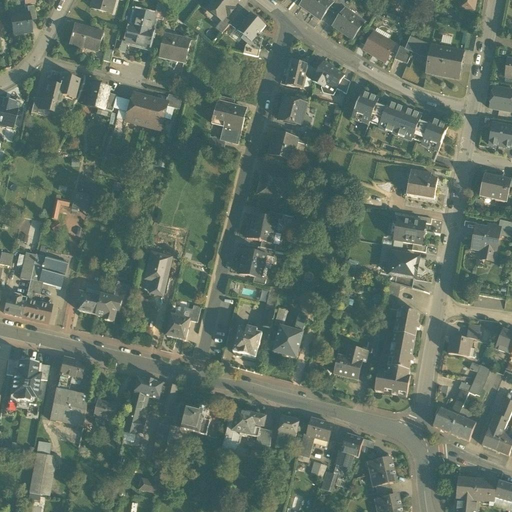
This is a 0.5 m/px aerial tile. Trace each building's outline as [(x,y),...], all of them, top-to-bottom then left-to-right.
[(93,0),(91,9),(107,14),(111,1),(110,0),(93,0)] [(222,22),(225,19),(226,17),(229,17),(234,11),(233,8),(237,3),(232,0),(215,0),(208,10),(208,11),(211,8),(217,13),(215,17),(222,22)] [(327,0),(306,0),(301,7),(302,8),(303,6),(311,12),(310,14),(320,21),(327,10),(332,3),(328,1),(327,0)] [(327,10),(334,14),(342,2),(339,0),(328,0),(328,1),(332,3),(327,10)] [(463,11),(470,13),(471,11),(474,11),(475,0),(461,0),(460,9),(463,10),(463,11)] [(350,7),(342,2),(334,14),(339,18),(345,10),(347,12),(350,7)] [(155,20),(163,22),(166,10),(159,5),(155,20)] [(29,14),(29,20),(35,19),(33,7),(27,8),(28,14),(29,14)] [(208,11),(215,17),(217,13),(211,8),(208,11)] [(343,36),(351,41),(364,22),(356,17),(356,18),(347,12),(345,10),(339,18),(340,19),(335,27),(345,34),(343,36)] [(129,26),(130,26),(135,27),(139,12),(133,11),(129,26)] [(139,12),(135,27),(130,26),(126,43),(145,48),(146,44),(150,45),(154,32),(152,31),(155,16),(139,12)] [(10,17),(13,36),(31,34),(29,20),(29,14),(28,14),(10,17)] [(239,14),(231,24),(229,25),(234,29),(244,18),(239,14)] [(254,50),(260,51),(262,39),(258,36),(265,26),(250,14),(246,19),(244,18),(234,29),(244,37),(241,40),(247,45),(254,50)] [(222,35),(229,25),(231,24),(225,19),(222,22),(215,30),(222,35)] [(69,45),(98,52),(103,34),(90,30),(90,31),(74,27),(69,45)] [(333,29),(343,36),(345,34),(335,27),(333,29)] [(360,44),(366,48),(374,34),(375,32),(369,29),(360,44)] [(374,34),(387,42),(390,37),(377,29),(375,32),(374,34)] [(364,51),(385,64),(391,54),(389,53),(394,45),(387,42),(374,34),(366,48),(364,51)] [(176,63),(185,65),(191,41),(182,39),(182,40),(166,37),(161,55),(177,58),(176,63)] [(447,45),(449,38),(442,37),(440,43),(447,45)] [(428,60),(428,59),(431,48),(410,39),(405,50),(405,51),(412,54),(428,60)] [(243,55),(258,58),(260,51),(254,50),(247,45),(245,47),(243,55)] [(395,60),(407,65),(412,54),(405,51),(405,50),(400,48),(395,60)] [(463,54),(431,48),(428,59),(432,59),(429,75),(458,81),(463,54)] [(104,63),(110,65),(113,52),(108,51),(104,63)] [(177,58),(161,55),(160,59),(176,63),(177,58)] [(287,86),(302,90),(305,78),(307,67),(307,66),(292,63),(287,86)] [(333,97),(336,91),(337,91),(343,79),(345,77),(323,64),(320,70),(318,73),(313,82),(312,83),(316,85),(323,89),(322,90),(324,92),(324,95),(333,97)] [(305,78),(313,82),(318,73),(307,67),(305,78)] [(62,77),(59,89),(62,90),(61,97),(73,100),(78,81),(62,77)] [(343,79),(337,91),(346,96),(350,83),(343,79)] [(103,110),(105,110),(108,95),(110,90),(89,85),(83,105),(103,110)] [(39,109),(56,114),(61,97),(62,90),(59,89),(47,86),(44,96),(43,96),(41,101),(41,102),(43,102),(41,109),(38,108),(38,109),(39,109)] [(489,111),(511,115),(511,109),(511,92),(493,89),(489,111)] [(435,153),(438,154),(449,128),(431,121),(429,128),(420,124),(422,118),(389,105),(386,111),(377,107),(379,101),(362,94),(352,120),(355,122),(356,119),(362,122),(362,124),(368,127),(369,127),(370,125),(379,129),(378,131),(386,133),(387,131),(393,134),(392,136),(398,138),(399,136),(405,139),(404,141),(412,144),(413,142),(422,145),(421,147),(429,150),(430,148),(436,150),(435,153)] [(113,112),(114,110),(116,100),(117,97),(108,95),(105,110),(103,110),(113,113),(113,112)] [(287,101),(306,105),(307,100),(288,95),(287,101)] [(127,123),(143,127),(150,100),(134,96),(132,103),(127,123)] [(174,110),(180,112),(182,102),(168,98),(167,104),(168,105),(167,108),(174,110)] [(219,104),(234,108),(235,102),(220,98),(219,104)] [(30,114),(37,116),(39,109),(38,109),(38,108),(41,109),(43,102),(41,102),(41,101),(34,99),(30,114)] [(132,103),(116,100),(114,110),(120,112),(117,120),(127,123),(132,103)] [(161,132),(164,120),(167,108),(168,105),(167,104),(150,100),(143,127),(161,132)] [(295,126),(302,127),(304,117),(303,117),(306,105),(287,101),(286,100),(283,110),(282,110),(279,122),(287,124),(288,125),(293,127),(295,126)] [(3,101),(2,108),(5,108),(5,109),(9,110),(9,107),(18,109),(19,103),(11,101),(10,103),(3,101)] [(226,144),(237,147),(246,111),(234,108),(219,104),(215,120),(214,120),(212,126),(214,126),(215,122),(225,125),(224,129),(229,130),(225,144),(226,144)] [(13,130),(18,109),(9,107),(9,110),(5,109),(5,108),(2,108),(0,107),(0,128),(5,129),(6,128),(13,130)] [(174,110),(167,108),(164,120),(171,122),(174,110)] [(37,116),(44,118),(47,116),(55,118),(56,114),(39,109),(37,116)] [(304,117),(302,127),(309,129),(312,119),(304,117)] [(489,148),(511,151),(511,129),(507,128),(507,131),(492,129),(489,148)] [(224,129),(221,142),(220,143),(225,144),(229,130),(224,129)] [(298,145),(306,147),(308,137),(290,132),(288,138),(299,142),(298,145)] [(270,157),(290,162),(291,155),(296,156),(298,145),(299,142),(288,138),(276,135),(270,157)] [(209,145),(224,150),(226,144),(225,144),(220,143),(221,142),(211,139),(209,145)] [(70,160),(71,168),(79,168),(78,160),(70,160)] [(159,168),(165,170),(167,162),(161,160),(159,168)] [(292,177),(298,178),(299,172),(293,171),(283,167),(281,174),(292,176),(292,177)] [(258,197),(273,201),(276,189),(277,186),(289,189),(292,177),(292,176),(281,174),(264,170),(258,197)] [(417,197),(435,200),(438,181),(421,178),(421,174),(411,173),(411,177),(408,190),(407,198),(417,200),(417,197)] [(392,187),(408,190),(411,177),(394,174),(392,187)] [(496,203),(505,206),(509,190),(511,191),(511,184),(487,179),(483,198),(485,199),(496,201),(496,203)] [(121,185),(114,183),(112,191),(119,193),(121,185)] [(71,209),(86,212),(90,197),(75,193),(71,209)] [(473,209),(482,211),(485,199),(483,198),(476,197),(473,209)] [(246,208),(255,210),(257,202),(248,199),(246,208)] [(51,220),(56,221),(59,206),(68,208),(69,203),(55,200),(51,220)] [(277,222),(283,223),(284,217),(270,213),(268,219),(277,221),(277,222)] [(253,222),(251,229),(275,234),(277,222),(277,221),(268,219),(252,216),(251,222),(253,222)] [(418,218),(417,224),(426,225),(431,226),(432,220),(418,218)] [(422,248),(426,225),(417,224),(398,221),(394,243),(413,246),(422,248)] [(57,222),(49,227),(53,233),(61,228),(57,222)] [(511,225),(500,223),(499,229),(500,229),(499,238),(511,240),(511,236),(511,225)] [(484,262),(490,263),(493,261),(494,255),(496,256),(499,238),(500,229),(499,229),(489,227),(489,232),(476,229),(476,230),(474,232),(473,238),(475,240),(473,251),(483,253),(482,259),(484,262)] [(272,245),(275,234),(251,229),(250,235),(248,235),(247,240),(262,244),(272,246),(272,245)] [(272,245),(276,246),(279,247),(282,235),(275,234),(272,245)] [(262,244),(261,250),(275,253),(276,246),(272,245),(272,246),(262,244)] [(422,248),(413,246),(412,252),(426,254),(427,248),(422,248)] [(274,259),(275,253),(261,250),(258,249),(257,255),(266,257),(274,259)] [(244,252),(242,264),(264,269),(266,257),(257,255),(244,252)] [(0,257),(0,265),(10,268),(13,256),(1,254),(0,257)] [(20,280),(30,282),(30,281),(35,257),(26,254),(20,280)] [(30,281),(38,283),(45,258),(35,255),(35,257),(30,281)] [(151,294),(162,297),(172,260),(152,255),(146,280),(154,282),(151,294)] [(414,281),(415,281),(416,275),(417,275),(417,273),(418,268),(418,267),(417,267),(418,260),(393,255),(392,260),(391,260),(389,271),(390,272),(389,277),(396,278),(414,281)] [(266,257),(264,269),(271,270),(274,259),(266,257)] [(67,264),(45,258),(38,283),(43,284),(60,289),(67,264)] [(349,261),(346,271),(355,273),(358,263),(349,261)] [(261,280),(264,269),(242,264),(239,276),(254,279),(261,280)] [(98,286),(104,287),(107,275),(101,273),(98,286)] [(396,278),(395,285),(400,286),(412,290),(414,281),(396,278)] [(253,285),(265,287),(266,281),(261,280),(254,279),(253,285)] [(38,283),(30,281),(30,282),(26,295),(25,300),(25,302),(33,303),(34,295),(39,296),(43,284),(38,283)] [(107,296),(106,299),(119,302),(121,297),(123,297),(126,285),(117,283),(114,298),(107,296)] [(389,283),(387,297),(397,299),(400,286),(395,285),(389,283)] [(92,291),(102,294),(104,287),(98,286),(94,285),(92,291)] [(121,305),(130,307),(135,287),(126,285),(123,297),(121,297),(119,302),(122,303),(121,305)] [(476,297),(506,302),(508,290),(478,285),(476,297)] [(268,302),(267,306),(276,307),(280,291),(279,291),(272,289),(269,302),(268,302)] [(78,312),(97,317),(101,299),(86,295),(86,292),(80,291),(77,304),(80,305),(78,312)] [(4,315),(21,319),(24,304),(19,303),(20,299),(21,297),(12,295),(11,301),(7,300),(4,315)] [(387,297),(385,303),(396,305),(397,299),(387,297)] [(102,298),(101,299),(97,317),(105,319),(105,321),(113,324),(116,311),(119,312),(121,305),(122,303),(119,302),(106,299),(102,298)] [(25,302),(24,304),(21,319),(47,325),(51,307),(33,303),(25,302)] [(189,323),(197,325),(200,310),(193,308),(192,312),(189,321),(190,322),(189,323)] [(189,321),(192,312),(185,310),(183,316),(184,316),(183,320),(189,321)] [(266,311),(264,320),(273,322),(275,313),(266,311)] [(279,311),(277,320),(286,322),(288,314),(279,311)] [(399,311),(395,335),(415,339),(417,330),(419,331),(419,326),(418,326),(420,315),(399,311)] [(167,337),(185,342),(189,323),(190,322),(189,321),(183,320),(184,316),(183,316),(170,313),(166,329),(169,330),(167,337)] [(274,354),(297,360),(303,335),(307,319),(300,317),(295,333),(284,330),(281,329),(274,354)] [(272,330),(273,322),(264,320),(262,328),(272,330)] [(284,330),(286,322),(277,320),(275,327),(281,329),(284,330)] [(469,326),(468,331),(479,333),(480,329),(480,327),(469,325),(469,326)] [(374,326),(371,339),(378,340),(381,328),(374,326)] [(244,357),(256,360),(262,335),(258,334),(258,331),(242,327),(241,330),(240,329),(234,354),(235,355),(236,358),(241,359),(244,357)] [(481,333),(479,333),(468,331),(466,339),(479,341),(481,333)] [(511,356),(511,354),(511,334),(503,331),(495,350),(511,356)] [(395,335),(389,368),(409,372),(411,364),(412,364),(413,359),(412,358),(415,339),(395,335)] [(374,355),(378,340),(371,339),(367,353),(374,355)] [(468,359),(468,358),(466,358),(468,349),(471,350),(471,349),(472,343),(453,339),(452,345),(450,345),(448,355),(468,359)] [(474,350),(471,349),(471,350),(468,349),(466,358),(468,358),(473,359),(475,358),(476,352),(475,350),(474,350)] [(357,383),(362,363),(361,363),(364,352),(353,350),(350,360),(346,359),(339,357),(334,375),(348,378),(348,380),(357,383)] [(64,359),(60,376),(71,379),(81,381),(85,365),(64,359)] [(14,372),(16,362),(8,361),(6,376),(13,377),(14,372)] [(40,366),(41,365),(16,361),(16,362),(14,372),(13,377),(9,403),(16,404),(17,404),(17,402),(28,404),(27,406),(28,406),(35,407),(39,381),(40,375),(39,375),(40,366)] [(477,374),(480,367),(472,363),(469,370),(477,374)] [(49,367),(40,366),(39,375),(40,375),(39,381),(46,382),(49,367)] [(477,374),(477,375),(487,381),(491,372),(480,367),(477,374)] [(408,378),(409,372),(389,368),(388,374),(379,373),(375,393),(406,399),(410,378),(408,378)] [(484,388),(487,381),(477,375),(474,383),(484,388)] [(69,385),(71,379),(60,376),(56,391),(68,393),(69,385)] [(146,398),(160,401),(164,385),(139,378),(135,395),(146,398)] [(80,388),(81,381),(71,379),(69,385),(80,388)] [(471,387),(469,394),(474,396),(476,392),(479,393),(478,395),(480,396),(484,388),(474,383),(471,387)] [(462,391),(469,394),(471,387),(463,384),(460,390),(462,391)] [(164,418),(172,419),(179,388),(172,387),(164,418)] [(49,421),(83,428),(89,398),(68,393),(56,391),(55,391),(49,421)] [(462,391),(454,411),(460,413),(469,394),(462,391)] [(126,428),(127,428),(137,431),(143,432),(146,421),(140,419),(146,398),(135,395),(126,428)] [(511,396),(509,395),(506,401),(499,418),(509,422),(511,413),(511,396)] [(17,404),(16,404),(15,409),(27,411),(28,406),(27,406),(28,404),(17,402),(17,404)] [(95,424),(103,425),(104,421),(113,424),(117,407),(99,403),(95,419),(96,419),(95,424)] [(181,432),(207,438),(211,423),(205,422),(208,411),(198,409),(198,410),(187,408),(187,409),(181,408),(179,418),(178,417),(176,427),(176,429),(182,431),(181,432)] [(433,428),(450,435),(458,418),(452,415),(441,410),(433,428)] [(238,413),(234,433),(236,433),(236,434),(241,435),(241,438),(247,439),(247,437),(258,439),(260,430),(255,429),(256,426),(257,427),(259,418),(254,417),(253,415),(248,414),(247,415),(238,413)] [(276,446),(286,448),(288,437),(295,439),(299,421),(282,417),(278,435),(279,435),(276,446)] [(483,447),(496,452),(502,436),(504,434),(509,422),(499,418),(496,417),(490,430),(483,447)] [(265,419),(259,418),(257,427),(256,426),(255,429),(260,430),(260,428),(263,429),(265,419)] [(476,426),(458,418),(450,435),(469,443),(476,426)] [(315,439),(328,442),(332,426),(312,420),(308,436),(308,437),(310,437),(315,439)] [(155,440),(156,441),(167,443),(170,429),(157,427),(155,440)] [(134,445),(137,431),(127,428),(123,442),(134,445)] [(171,428),(169,435),(178,437),(180,438),(181,432),(182,431),(176,429),(171,428)] [(511,428),(509,436),(504,434),(502,436),(496,452),(509,457),(511,449),(511,428)] [(257,444),(270,447),(272,432),(260,430),(258,439),(257,444)] [(239,443),(241,438),(241,435),(236,434),(236,433),(234,433),(228,431),(226,440),(239,443)] [(169,437),(165,458),(173,460),(174,459),(175,450),(178,451),(180,444),(177,443),(178,437),(169,435),(169,437)] [(298,461),(308,464),(315,439),(310,437),(308,437),(308,436),(305,435),(298,461)] [(344,445),(342,453),(342,454),(353,457),(358,459),(362,447),(364,440),(347,436),(346,440),(343,439),(342,445),(344,445)] [(328,442),(310,437),(306,452),(324,457),(328,442)] [(223,450),(237,453),(239,443),(226,440),(223,450)] [(362,447),(373,450),(375,443),(364,440),(362,447)] [(151,461),(163,463),(167,443),(156,441),(151,461)] [(38,442),(36,454),(48,457),(50,445),(48,444),(38,442)] [(346,482),(353,457),(342,454),(342,453),(340,453),(334,474),(339,475),(337,480),(346,482)] [(48,457),(36,454),(29,494),(40,496),(49,498),(54,466),(52,457),(48,457)] [(163,468),(171,469),(172,464),(174,465),(175,460),(174,459),(173,460),(165,458),(163,468)] [(369,471),(371,476),(393,471),(391,462),(387,459),(370,463),(371,468),(369,471)] [(313,474),(318,476),(322,465),(317,463),(313,474)] [(327,467),(322,465),(318,476),(323,478),(327,467)] [(159,484),(159,485),(163,486),(167,487),(171,469),(163,468),(159,484)] [(310,481),(323,485),(326,473),(313,469),(310,481)] [(395,481),(393,471),(371,476),(372,482),(375,484),(376,488),(386,486),(390,485),(393,485),(395,481)] [(321,490),(331,493),(336,476),(326,473),(323,485),(321,490)] [(157,495),(158,492),(159,485),(159,484),(148,481),(141,480),(139,491),(157,495)] [(344,489),(346,482),(337,480),(335,486),(344,489)] [(490,501),(495,501),(499,484),(458,480),(457,491),(460,491),(459,501),(477,502),(489,503),(490,501)] [(511,505),(511,504),(511,487),(499,483),(499,484),(495,501),(494,504),(494,506),(510,510),(511,505)] [(376,488),(377,494),(388,492),(386,486),(376,488)] [(377,494),(378,500),(392,497),(391,491),(388,492),(377,494)] [(40,496),(29,494),(28,500),(38,502),(40,496)] [(377,508),(377,511),(385,511),(400,509),(398,499),(394,497),(392,497),(378,500),(377,500),(378,505),(377,508)] [(476,511),(477,502),(459,501),(457,501),(455,511),(476,511)]
